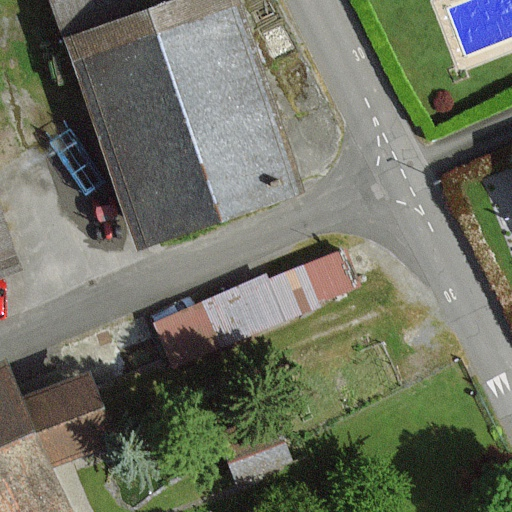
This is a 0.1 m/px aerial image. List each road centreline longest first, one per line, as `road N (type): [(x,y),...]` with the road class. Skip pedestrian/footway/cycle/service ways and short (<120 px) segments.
road 1 (residential): [(403,177),(0,347)]
road 2 (residential): [(511,389),(403,177)]
road 3 (residential): [(403,177),(317,0)]
